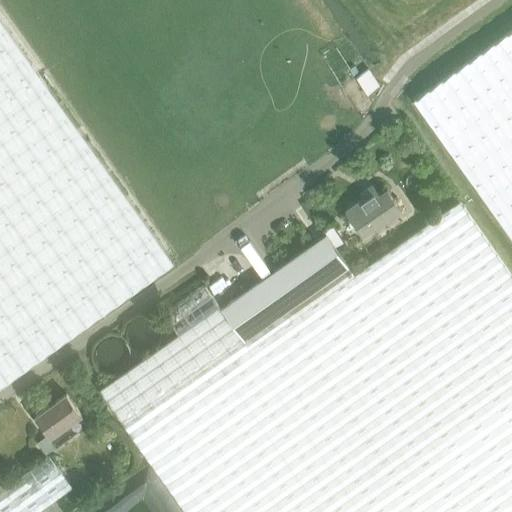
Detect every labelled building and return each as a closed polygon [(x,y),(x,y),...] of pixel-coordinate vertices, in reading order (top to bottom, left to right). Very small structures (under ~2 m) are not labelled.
[(0,18),(0,386),(174,262),(0,18)] [(511,29),(414,99),(511,236),(511,29)] [(367,69),(356,76),(368,95),(381,86),(375,78),(369,68),(367,69)] [(372,192),(345,210),(364,237),(402,211),(387,189),(376,197),(372,192)] [(179,334),(100,390),(185,511),(511,511),(511,275),(460,200),(354,274),(249,347),(220,305),(205,283),(163,313),(179,334)] [(258,277),(220,305),(249,347),(354,274),(326,234),(275,270),(260,280),(258,277)] [(67,393),(35,416),(47,433),(36,441),(44,453),(88,422),(67,393)] [(0,480),(0,511),(36,511),(72,487),(50,456),(6,488),(0,480)]
